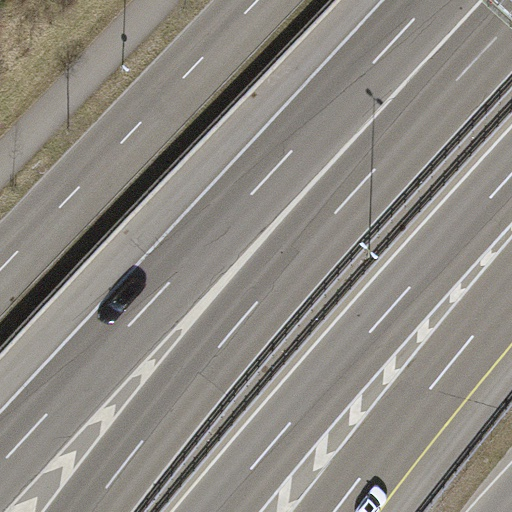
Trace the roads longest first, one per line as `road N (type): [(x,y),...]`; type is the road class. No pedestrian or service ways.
road 1 (motorway): [(478,3),(0,473)]
road 2 (motorway): [(478,3),(88,511)]
road 3 (motorway): [(223,511),(511,187)]
road 4 (primary): [(257,0),(0,270)]
road 5 (motorway): [(335,511),(511,288)]
